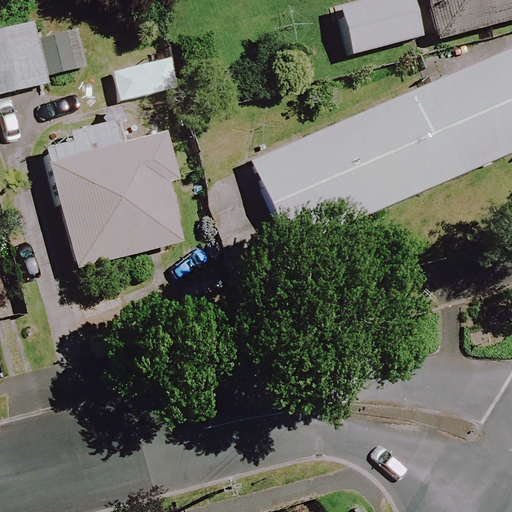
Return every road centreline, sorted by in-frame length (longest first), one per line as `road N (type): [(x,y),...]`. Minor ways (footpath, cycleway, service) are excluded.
road 1 (residential): [(206,438),(258,395),(364,377),(440,381),(511,413)]
road 2 (residential): [(511,482),(434,446),(383,436),(332,433),(254,446),(206,438)]
road 3 (residential): [(0,491),(206,438)]
